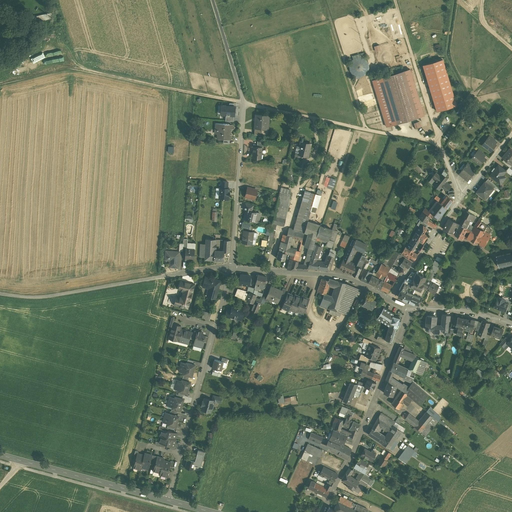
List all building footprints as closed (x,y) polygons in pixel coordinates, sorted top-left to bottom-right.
[(52,13),(36,16),(38,22),(53,18),(52,13)] [(348,67),(349,71),(352,74),(355,75),(358,76),(362,75),(365,74),(367,71),(368,68),(369,65),(368,62),(367,59),(365,57),(362,55),(358,54),(354,55),(351,57),(349,60),(348,64),(348,67)] [(442,60),(424,66),(437,111),(456,105),(442,60)] [(404,71),(374,80),(388,126),(424,115),(410,69),(404,71)] [(229,106),(222,106),(222,115),(226,115),(233,116),(234,116),(235,107),(233,106),(229,106)] [(269,116),(255,115),(255,118),(257,118),(256,122),(256,128),(262,129),(265,129),(266,122),(268,122),(269,116)] [(229,124),(215,123),(215,130),(218,130),(218,133),(217,133),(217,139),(223,139),(229,140),(230,140),(230,135),(228,134),(229,129),(229,124)] [(493,143),(489,139),(488,140),(487,142),(485,142),(483,145),(491,151),(492,150),(492,148),(495,145),(493,143)] [(311,144),(301,142),(299,147),(297,154),(299,154),(299,155),(303,155),(308,157),(309,152),(311,144)] [(262,147),(253,147),(252,158),(261,159),(262,147)] [(511,163),(511,149),(510,148),(502,158),(511,165),(511,163)] [(484,157),(477,152),(472,158),(480,164),(482,163),(481,162),(484,158),(484,157)] [(473,171),(466,165),(466,166),(459,174),(467,181),(471,176),(471,175),(474,171),(473,171)] [(506,171),(498,165),(490,176),(501,184),(504,180),(501,178),(506,171)] [(440,175),(436,173),(433,178),(435,180),(435,181),(432,184),(445,195),(446,193),(448,195),(449,195),(454,195),(453,189),(451,190),(450,187),(445,183),(446,182),(445,181),(448,178),(447,177),(448,176),(445,169),(440,175)] [(496,186),(488,179),(485,182),(494,188),(496,186)] [(485,182),(477,192),(485,199),(494,189),(485,182)] [(257,190),(247,187),(245,197),(254,199),(257,190)] [(220,188),(219,198),(228,199),(229,188),(227,188),(221,188),(220,188)] [(310,192),(304,191),(301,204),(306,206),(310,192)] [(293,229),(289,228),(287,235),(291,237),(301,239),(302,240),(304,232),(307,222),(310,211),(312,206),(315,194),(310,192),(306,206),(300,227),(299,231),(293,229)] [(321,196),(315,194),(312,206),(316,207),(317,207),(321,196)] [(290,198),(279,195),(276,205),(288,208),(290,198)] [(443,200),(441,203),(446,208),(452,200),(447,196),(443,200)] [(437,200),(432,206),(433,207),(430,211),(438,218),(446,208),(441,203),(437,200)] [(253,205),(245,203),(243,210),(246,210),(251,211),(253,205)] [(301,204),(293,229),(299,231),(300,227),(306,206),(301,204)] [(288,208),(276,205),(274,215),(286,218),(288,208)] [(251,211),(246,210),(245,215),(244,215),(243,219),(254,221),(256,213),(256,212),(251,211)] [(476,216),(467,211),(460,224),(466,228),(467,228),(468,228),(471,230),(473,226),(468,224),(470,220),(471,221),(473,221),(476,216)] [(426,215),(422,212),(419,218),(426,222),(429,217),(426,215)] [(286,218),(274,215),(272,223),(276,224),(284,225),(286,218)] [(448,219),(447,221),(443,229),(452,233),(455,226),(456,226),(458,223),(449,219),(448,219)] [(489,228),(478,220),(474,225),(486,232),(489,229),(489,228)] [(320,226),(307,222),(304,232),(308,234),(316,236),(320,226)] [(276,224),(272,223),(266,247),(271,249),(275,234),(275,230),(276,224)] [(460,224),(458,223),(456,226),(458,227),(456,232),(454,235),(463,239),(465,236),(464,235),(463,235),(466,228),(460,224)] [(419,226),(406,247),(411,251),(418,240),(422,242),(427,235),(423,233),(426,228),(426,227),(421,224),(419,226)] [(473,226),(471,230),(468,228),(466,231),(470,233),(468,237),(474,241),(475,239),(478,234),(484,237),(486,233),(486,232),(474,225),(473,226)] [(316,236),(316,239),(317,240),(327,242),(328,240),(332,229),(324,227),(324,226),(323,227),(320,226),(316,236)] [(335,230),(332,229),(328,240),(333,242),(334,242),(337,231),(335,230)] [(253,232),(244,231),(242,243),(252,244),(253,232)] [(484,237),(481,243),(481,242),(480,244),(484,247),(490,235),(486,233),(484,237)] [(316,236),(308,234),(304,246),(309,248),(313,249),(315,244),(314,244),(315,241),(316,239),(316,236)] [(484,237),(478,234),(475,239),(481,242),(481,243),(484,237)] [(215,239),(206,239),(205,245),(200,244),(200,257),(205,257),(205,260),(214,260),(214,251),(215,251),(215,250),(215,239)] [(367,245),(356,240),(352,246),(355,247),(364,251),(367,245)] [(315,244),(312,255),(311,257),(316,258),(321,246),(315,244)] [(352,246),(350,245),(347,251),(353,253),(355,247),(352,246)] [(375,249),(370,246),(367,251),(371,252),(367,260),(369,261),(370,259),(375,249)] [(288,249),(279,247),(276,258),(284,260),(286,253),(287,253),(288,249)] [(406,247),(405,247),(401,253),(413,261),(417,255),(411,251),(406,247)] [(187,249),(185,249),(185,252),(185,255),(185,260),(190,260),(190,259),(194,259),(194,249),(187,249)] [(300,251),(292,249),(290,254),(291,254),(290,259),(294,260),(298,261),(300,251)] [(393,252),(386,265),(390,267),(390,268),(393,263),(395,260),(399,253),(395,250),(394,253),(393,252)] [(179,252),(166,251),(165,258),(170,258),(169,267),(178,267),(179,252)] [(215,251),(214,251),(214,260),(218,261),(218,260),(223,261),(224,252),(216,251),(215,251)] [(347,251),(343,260),(343,259),(339,268),(343,270),(343,271),(345,272),(346,271),(352,274),(356,266),(356,265),(349,262),(353,253),(347,251)] [(335,254),(329,252),(328,255),(325,263),(324,270),(329,270),(330,267),(333,261),(333,260),(335,254)] [(510,253),(507,253),(506,253),(506,254),(504,254),(503,253),(503,254),(501,255),(500,254),(500,255),(497,256),(497,255),(496,255),(499,268),(500,268),(500,267),(502,267),(503,267),(503,266),(506,266),(506,267),(506,266),(509,265),(509,266),(510,266),(509,265),(511,264),(511,253),(511,254),(511,253),(511,254),(511,255),(510,252),(510,253)] [(312,255),(307,253),(303,265),(301,265),(300,270),(307,270),(308,268),(308,267),(311,257),(312,255)] [(356,265),(356,266),(361,268),(363,262),(365,259),(366,257),(362,255),(356,265)] [(316,258),(311,257),(308,267),(308,268),(320,269),(321,262),(316,261),(317,259),(316,258)] [(411,262),(404,257),(399,265),(403,267),(404,266),(408,268),(411,262)] [(293,263),(289,262),(287,269),(295,270),(297,265),(298,261),(294,260),(293,263)] [(381,263),(375,275),(379,277),(381,274),(385,265),(381,263)] [(385,265),(381,274),(385,276),(390,268),(390,267),(386,265),(385,265)] [(407,288),(402,286),(400,291),(398,297),(402,298),(402,299),(413,304),(414,303),(418,304),(426,289),(430,282),(438,267),(437,267),(433,265),(430,270),(431,271),(426,280),(425,279),(426,277),(416,273),(415,275),(409,288),(411,289),(411,290),(407,288)] [(361,268),(356,266),(352,275),(357,277),(361,268)] [(393,269),(390,268),(388,272),(397,277),(399,274),(397,272),(393,269)] [(372,273),(365,269),(360,279),(367,283),(368,282),(371,275),(372,273)] [(397,277),(388,272),(383,281),(384,281),(386,282),(388,277),(395,281),(397,277)] [(410,273),(406,280),(409,281),(407,288),(411,290),(411,289),(409,288),(415,275),(410,273)] [(240,281),(239,284),(249,285),(250,276),(241,275),(240,277),(239,277),(239,281),(240,281)] [(266,277),(258,275),(255,288),(254,290),(259,291),(259,289),(264,290),(266,285),(264,284),(266,277)] [(383,281),(371,275),(368,282),(380,288),(384,281),(383,281)] [(211,278),(210,280),(205,278),(204,280),(202,286),(203,286),(209,288),(207,296),(215,299),(220,281),(211,278)] [(328,281),(322,278),(317,291),(324,294),(328,285),(329,281),(328,281)] [(406,280),(405,279),(403,282),(399,290),(400,291),(402,286),(407,288),(409,281),(406,280)] [(346,283),(334,280),(332,286),(336,287),(335,288),(344,290),(346,283)] [(188,283),(181,281),(179,288),(184,289),(186,290),(188,283)] [(386,282),(384,281),(380,288),(387,292),(391,285),(386,282)] [(439,286),(431,281),(426,289),(430,291),(430,292),(434,294),(435,292),(438,287),(439,286)] [(193,285),(188,283),(186,290),(184,289),(181,299),(176,298),(174,304),(187,308),(193,285)] [(358,288),(346,283),(344,290),(337,311),(347,314),(355,295),(357,288),(358,288)] [(282,291),(271,286),(266,299),(271,301),(272,298),(278,301),(280,295),(282,291)] [(344,290),(335,288),(332,298),(324,295),(320,306),(329,309),(330,309),(337,311),(344,290)] [(245,291),(237,289),(235,296),(243,299),(245,293),(246,291),(245,291)] [(249,294),(245,293),(243,299),(253,303),(254,300),(255,298),(256,295),(250,293),(249,294)] [(294,296),(288,293),(282,307),(288,310),(289,309),(294,296)] [(301,297),(295,295),(294,296),(289,309),(296,311),(296,310),(301,297)] [(301,297),(296,310),(303,313),(309,299),(302,296),(301,297)] [(376,301),(367,296),(362,304),(371,309),(375,301),(376,301)] [(505,300),(498,298),(495,308),(505,311),(506,309),(508,303),(504,302),(505,300)] [(255,301),(253,305),(250,311),(249,315),(255,317),(260,303),(255,301)] [(379,304),(375,301),(371,309),(375,311),(378,306),(379,304)] [(382,309),(378,306),(375,311),(373,314),(377,316),(382,309)] [(244,310),(232,307),(231,311),(230,315),(229,317),(241,320),(244,310)] [(385,338),(384,340),(388,341),(392,342),(396,328),(398,329),(401,321),(398,321),(399,317),(393,315),(393,314),(393,313),(383,307),(382,309),(377,316),(389,324),(385,338)] [(449,315),(442,315),(441,325),(440,330),(441,330),(445,331),(446,328),(447,328),(447,326),(448,326),(448,320),(449,320),(449,315)] [(439,325),(437,325),(435,325),(436,317),(427,316),(426,325),(427,326),(426,327),(425,329),(427,330),(429,331),(430,330),(432,330),(432,331),(434,332),(439,333),(440,332),(441,330),(440,330),(441,325),(439,325)] [(465,319),(457,317),(457,319),(455,319),(454,325),(459,327),(458,330),(457,334),(462,335),(464,327),(465,319)] [(472,319),(471,320),(465,319),(464,327),(467,328),(466,330),(471,331),(472,327),(473,327),(473,326),(474,324),(474,323),(475,320),(472,319)] [(490,323),(483,321),(479,331),(478,334),(485,337),(490,323)] [(173,324),(172,327),(169,337),(177,339),(177,340),(180,329),(181,326),(173,324)] [(503,330),(494,327),(491,335),(500,338),(503,330)] [(191,332),(183,330),(180,341),(188,343),(189,338),(191,332)] [(202,332),(197,331),(195,340),(193,345),(202,347),(203,341),(205,336),(202,335),(202,332)] [(506,337),(500,344),(505,349),(509,345),(507,343),(510,341),(506,337)] [(371,344),(369,344),(367,350),(378,354),(380,348),(371,344)] [(399,346),(395,358),(399,359),(400,355),(402,356),(405,350),(403,350),(403,348),(399,346)] [(378,354),(367,350),(364,355),(369,357),(376,360),(378,354)] [(415,355),(405,350),(402,356),(413,360),(415,356),(415,355)] [(413,360),(409,369),(415,372),(421,374),(425,365),(427,362),(420,359),(418,358),(416,357),(415,356),(413,360)] [(221,361),(214,359),(212,368),(221,370),(223,362),(223,361),(221,361)] [(192,364),(187,362),(186,364),(181,362),(180,367),(193,370),(195,365),(192,364)] [(373,373),(367,371),(369,366),(366,365),(366,364),(361,362),(359,366),(362,368),(360,373),(364,375),(369,377),(372,378),(373,373)] [(397,363),(393,362),(390,370),(394,371),(404,376),(405,374),(408,368),(398,364),(397,363)] [(193,370),(180,367),(179,371),(184,373),(184,374),(189,376),(192,376),(193,370)] [(415,372),(409,369),(408,368),(405,374),(413,377),(415,372)] [(479,378),(483,371),(477,368),(473,375),(479,378)] [(368,379),(367,379),(365,384),(364,386),(373,390),(376,383),(368,379)] [(402,385),(393,379),(391,383),(396,386),(401,390),(405,393),(409,388),(403,384),(402,385)] [(188,381),(182,380),(182,381),(176,380),(175,384),(188,388),(190,382),(188,381)] [(391,383),(390,382),(388,382),(384,393),(392,396),(396,386),(391,383)] [(428,395),(416,385),(412,382),(409,388),(405,393),(408,394),(407,395),(412,399),(419,405),(428,395)] [(350,383),(343,401),(350,403),(353,395),(355,390),(358,384),(357,384),(354,383),(350,383)] [(188,388),(175,384),(174,388),(179,390),(179,391),(184,393),(187,394),(188,388)] [(364,386),(358,384),(355,390),(360,393),(362,389),(363,388),(364,386)] [(365,396),(360,394),(359,397),(369,401),(370,397),(372,398),(374,391),(373,390),(364,386),(363,388),(362,389),(368,392),(367,395),(366,395),(365,396)] [(401,390),(391,403),(399,409),(401,406),(404,401),(408,404),(412,399),(407,395),(408,394),(405,393),(401,390)] [(175,396),(175,398),(169,397),(168,401),(182,405),(183,399),(175,396)] [(212,400),(204,398),(203,401),(201,406),(202,406),(201,409),(210,412),(211,408),(212,409),(213,404),(212,404),(213,401),(213,400),(212,400)] [(182,405),(168,401),(167,405),(172,407),(172,408),(178,410),(180,410),(182,405)] [(351,410),(342,406),(340,410),(342,411),(341,414),(346,416),(347,413),(348,410),(350,411),(351,410)] [(439,416),(429,408),(426,411),(433,417),(436,419),(439,416)] [(426,411),(419,420),(425,426),(428,423),(433,417),(426,411)] [(169,414),(165,412),(164,417),(177,421),(179,416),(175,415),(169,414)] [(352,416),(347,413),(346,416),(345,418),(346,418),(343,425),(350,428),(353,421),(350,420),(352,416)] [(395,422),(381,413),(378,418),(392,427),(393,425),(395,422)] [(418,422),(408,414),(407,415),(404,419),(421,432),(425,427),(418,422)] [(177,421),(164,417),(163,422),(168,423),(168,425),(175,426),(176,427),(177,421)] [(343,420),(335,417),(334,422),(333,422),(331,428),(339,431),(340,428),(343,420)] [(433,417),(428,423),(432,427),(438,421),(436,419),(433,417)] [(392,427),(378,418),(374,425),(379,429),(380,428),(382,426),(389,431),(392,427)] [(359,424),(353,421),(350,428),(353,429),(356,431),(356,430),(359,424)] [(425,427),(421,432),(426,436),(432,427),(428,423),(425,426),(425,427)] [(395,440),(398,442),(404,433),(393,425),(392,427),(389,431),(387,434),(395,440)] [(330,433),(344,439),(346,434),(339,431),(331,428),(329,433),(330,433)] [(167,431),(162,429),(160,436),(161,436),(174,440),(176,433),(167,431)] [(384,437),(372,429),(368,434),(381,443),(384,437)] [(322,437),(311,432),(309,439),(320,443),(322,437)] [(344,439),(330,433),(327,439),(329,440),(340,445),(340,444),(341,442),(343,442),(344,439)] [(395,440),(387,434),(385,437),(384,437),(381,443),(392,450),(398,442),(395,440)] [(174,440),(161,436),(159,442),(165,444),(174,446),(176,440),(174,440)] [(329,440),(327,444),(327,446),(332,448),(331,450),(336,452),(336,453),(346,458),(348,458),(351,449),(340,444),(340,445),(329,440)] [(306,447),(294,442),(292,447),(296,449),(294,453),(298,455),(298,456),(301,458),(306,447)] [(322,450),(308,444),(306,447),(301,458),(315,464),(322,450)] [(415,451),(408,446),(405,450),(412,455),(415,451)] [(371,453),(364,449),(361,455),(361,456),(371,461),(376,453),(372,451),(371,453)] [(198,450),(195,460),(191,459),(191,460),(187,459),(185,467),(193,469),(194,464),(200,466),(204,452),(198,450)] [(412,455),(405,450),(402,453),(409,459),(412,455)] [(391,453),(387,451),(382,458),(386,460),(391,453)] [(138,453),(137,453),(136,457),(134,468),(140,469),(141,468),(144,455),(138,453)] [(152,455),(145,453),(144,455),(141,468),(148,469),(149,464),(152,455)] [(409,459),(402,453),(398,459),(406,463),(409,459)] [(164,458),(157,457),(155,464),(153,471),(160,473),(164,460),(164,458)] [(382,458),(382,457),(378,464),(383,467),(388,461),(386,460),(382,458)] [(366,462),(359,458),(354,467),(364,474),(367,470),(366,469),(363,467),(366,462)] [(170,462),(164,460),(160,473),(159,475),(166,477),(169,466),(170,462)] [(334,472),(323,467),(319,474),(329,479),(328,482),(332,484),(338,474),(334,472)] [(364,474),(354,467),(352,470),(359,474),(362,476),(364,474)] [(349,475),(346,473),(341,479),(350,485),(354,488),(355,488),(359,482),(355,479),(349,475)] [(362,476),(360,479),(368,484),(371,478),(367,475),(364,474),(362,476)] [(324,487),(311,480),(308,487),(318,493),(320,493),(324,487)] [(325,487),(324,487),(320,493),(322,494),(326,496),(331,486),(327,484),(325,487)] [(366,511),(368,510),(340,497),(338,501),(355,510),(359,511),(366,511)] [(354,511),(355,510),(338,501),(334,509),(337,511),(338,511),(354,511)]
